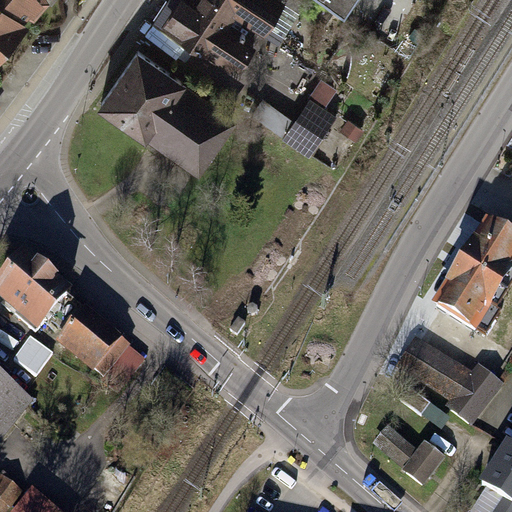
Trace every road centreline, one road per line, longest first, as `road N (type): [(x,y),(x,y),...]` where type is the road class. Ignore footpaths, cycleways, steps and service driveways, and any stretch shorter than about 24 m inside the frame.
road 1 (residential): [(305,434),(347,380),(421,233),(511,89)]
road 2 (secondary): [(305,434),(6,175)]
road 3 (primary): [(122,0),(6,175)]
road 4 (track): [(216,511),(248,469),(305,434)]
